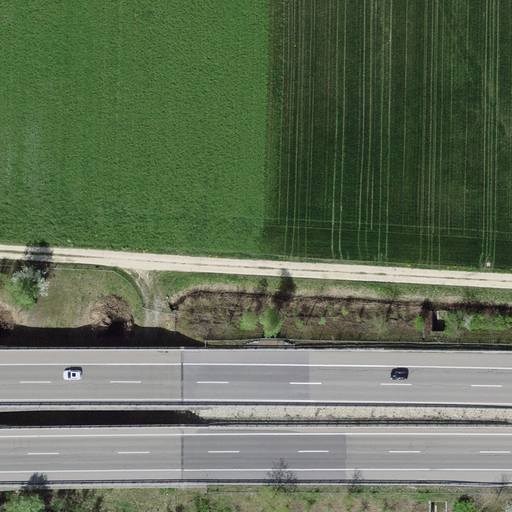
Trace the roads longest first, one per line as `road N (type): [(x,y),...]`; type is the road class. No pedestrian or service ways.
road 1 (track): [(0,246),(511,285)]
road 2 (motorway): [(0,456),(511,452)]
road 3 (motorway): [(511,387),(0,384)]
